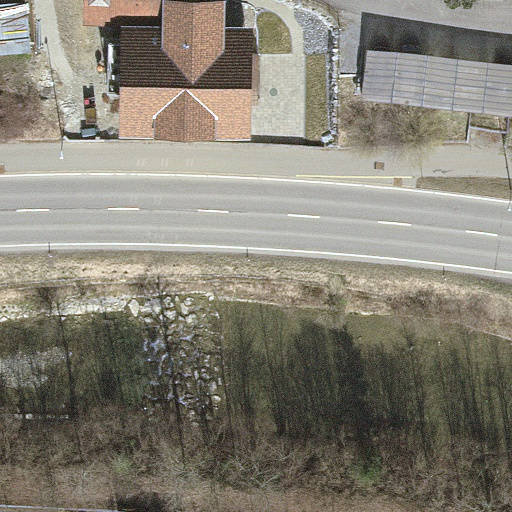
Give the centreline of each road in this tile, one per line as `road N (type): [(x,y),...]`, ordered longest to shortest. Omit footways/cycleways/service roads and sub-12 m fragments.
road 1 (primary): [(511,239),(248,213),(0,212)]
road 2 (residential): [(382,0),(511,23)]
